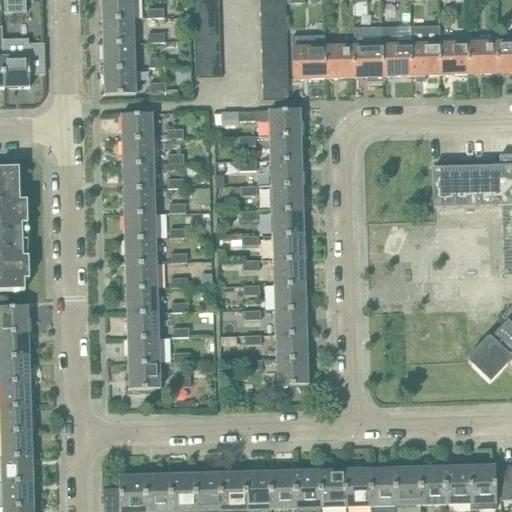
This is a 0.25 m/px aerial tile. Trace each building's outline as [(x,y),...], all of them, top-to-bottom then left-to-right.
[(26,0),(9,0),(4,0),(5,14),(27,14),(26,0)] [(100,0),(101,21),(133,20),(132,0),(100,0)] [(286,14),(285,1),(259,2),(259,15),(286,14)] [(220,17),(219,4),(193,5),(193,18),(220,17)] [(148,20),(164,20),(164,10),(147,10),(148,20)] [(286,14),(259,15),(260,27),(286,26),(286,14)] [(194,30),(220,29),(220,17),(193,18),(194,30)] [(102,46),(134,45),(133,20),(101,21),(102,46)] [(286,39),(286,26),(260,27),(260,40),(286,39)] [(368,29),(353,29),(354,79),(366,79),(366,83),(383,83),(382,79),(383,79),(382,43),(382,29),(382,28),(368,29)] [(439,28),(410,29),(411,42),(412,78),(415,78),(415,84),(426,84),(426,77),(440,77),(439,41),(439,28)] [(220,42),(220,29),(194,30),(194,43),(220,42)] [(325,44),(326,80),(354,79),(353,29),(353,44),(336,44),(336,48),(325,48),(325,44)] [(396,29),(382,29),(382,43),(383,79),(412,78),(411,42),(396,42),(396,29)] [(511,34),(497,35),(497,39),(498,75),(511,74),(511,34)] [(148,45),(165,44),(164,35),(148,35),(148,45)] [(287,51),(286,39),(260,40),(260,52),(287,51)] [(480,40),(468,40),(469,76),(498,75),(497,39),(480,40)] [(469,76),(468,40),(439,41),(440,77),(469,76)] [(28,41),(2,41),(3,90),(29,89),(29,77),(44,76),(43,45),(28,45),(28,41)] [(194,55),(221,54),(220,42),(194,43),(194,55)] [(326,80),(325,44),(292,45),(293,81),(326,80)] [(102,46),(103,71),(135,70),(134,45),(102,46)] [(287,64),(287,51),(260,52),(261,65),(287,64)] [(221,67),(221,54),(194,55),(195,68),(221,67)] [(149,70),(165,69),(165,60),(149,60),(149,70)] [(287,76),(287,64),(261,65),(261,77),(287,76)] [(221,67),(195,68),(195,80),(221,79),(221,67)] [(190,69),(176,70),(176,83),(190,82),(190,69)] [(135,70),(103,71),(103,97),(135,96),(135,70)] [(287,89),(287,76),(261,77),(261,90),(287,89)] [(166,85),(149,85),(150,95),(166,94),(166,85)] [(288,101),(287,89),(261,90),(262,102),(288,101)] [(299,111),(268,112),(268,113),(268,122),(269,138),(300,137),(299,111)] [(254,113),(238,114),(238,123),(255,123),(268,122),(268,113),(254,113)] [(121,142),(152,141),(151,115),(120,116),(121,142)] [(167,140),(183,140),(183,130),(167,131),(167,140)] [(300,137),(269,138),(270,162),(301,161),(300,137)] [(255,147),(255,138),(239,138),(239,148),(255,147)] [(122,166),(153,166),(152,141),(121,142),(122,166)] [(168,165),(184,165),(184,155),(167,156),(168,165)] [(431,170),(432,209),(501,207),(503,277),(511,276),(511,157),(501,158),(501,167),(431,170)] [(301,161),(270,162),(270,187),(301,186),(301,161)] [(256,172),(256,163),(240,163),(240,173),(256,172)] [(123,191),(153,190),(153,166),(122,166),(123,191)] [(0,292),(24,291),(24,281),(28,280),(26,202),(19,202),(18,169),(0,169),(0,292)] [(168,190),(185,190),(184,180),(168,181),(168,190)] [(301,186),(270,187),(271,212),(302,211),(301,186)] [(257,197),(256,188),(240,188),(241,198),(257,197)] [(123,216),(154,215),(153,190),(123,191),(123,216)] [(169,215),(185,214),(185,205),(169,205),(169,215)] [(302,211),(271,212),(272,237),(303,236),(302,211)] [(258,222),(257,213),(241,213),(241,223),(258,222)] [(124,241),(155,240),(154,215),(123,216),(124,241)] [(170,240),(186,239),(186,230),(169,230),(170,240)] [(303,236),(272,237),(273,262),(304,261),(303,236)] [(258,247),(258,237),(242,238),(242,247),(258,247)] [(125,266),(155,265),(155,240),(124,241),(125,266)] [(170,264),(187,264),(186,255),(170,255),(170,264)] [(304,261),(273,262),(273,287),(304,286),(304,261)] [(259,272),(259,262),(243,263),(243,272),(259,272)] [(125,291),(156,290),(155,265),(125,266),(125,291)] [(171,289),(187,289),(187,279),(171,280),(171,289)] [(304,286),(273,287),(274,312),(305,311),(304,286)] [(260,297),(259,287),(243,288),(244,297),(260,297)] [(126,315),(157,315),(156,290),(125,291),(126,315)] [(172,314),(188,314),(188,304),(172,305),(172,314)] [(511,305),(500,317),(505,322),(490,338),(486,339),(467,358),(467,363),(489,384),(509,363),(511,366),(511,305)] [(0,308),(0,334),(28,334),(27,307),(0,308)] [(305,311),(274,312),(275,336),(306,335),(305,311)] [(260,321),(260,312),(244,312),(244,322),(260,321)] [(127,340),(158,339),(157,315),(126,315),(127,340)] [(173,339),(189,338),(189,329),(172,329),(173,339)] [(0,359),(28,358),(28,334),(0,334),(0,359)] [(306,335),(275,336),(275,361),(306,360),(306,335)] [(261,346),(261,337),(245,337),(245,347),(261,346)] [(127,365),(158,364),(158,339),(127,340),(127,365)] [(173,364),(190,363),(189,354),(173,354),(173,364)] [(28,358),(0,359),(0,383),(29,383),(28,358)] [(306,360),(275,361),(276,387),(307,386),(306,360)] [(262,371),(262,362),(245,362),(246,371),(262,371)] [(158,364),(127,365),(128,391),(159,390),(158,364)] [(190,379),(174,379),(174,389),(190,388),(190,379)] [(0,408),(30,408),(29,383),(0,383),(0,408)] [(0,433),(31,433),(30,408),(0,408),(0,433)] [(31,458),(31,433),(0,433),(0,447),(0,458),(31,458)] [(32,483),(31,458),(0,458),(1,483),(32,483)] [(494,467),(469,468),(470,505),(470,511),(496,511),(495,504),(494,467)] [(510,467),(498,468),(500,502),(511,502),(510,467)] [(444,469),(445,506),(470,505),(469,468),(444,469)] [(394,470),(395,507),(420,506),(419,469),(394,470)] [(419,469),(420,506),(445,506),(444,469),(419,469)] [(369,471),(370,508),(395,507),(394,470),(369,471)] [(370,508),(369,471),(344,472),(345,509),(370,508)] [(318,472),(294,473),(295,510),(294,511),(319,511),(319,509),(318,472)] [(345,509),(344,472),(318,472),(319,509),(345,509)] [(295,510),(294,473),(269,474),(270,511),(295,510)] [(244,511),(244,474),(219,475),(219,511),(244,511)] [(269,474),(244,474),(244,511),(269,511),(270,511),(269,474)] [(219,511),(219,475),(194,476),(194,511),(219,511)] [(194,511),(194,476),(169,477),(169,511),(194,511)] [(144,511),(144,477),(118,478),(119,490),(103,490),(103,511),(144,511)] [(169,511),(169,477),(144,477),(144,511),(169,511)] [(33,507),(32,483),(1,483),(2,508),(33,507)]
